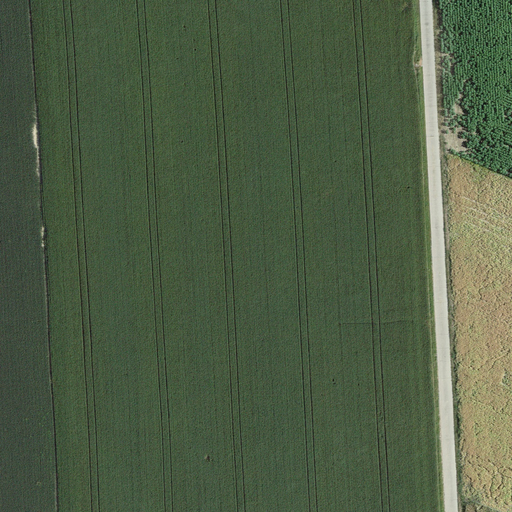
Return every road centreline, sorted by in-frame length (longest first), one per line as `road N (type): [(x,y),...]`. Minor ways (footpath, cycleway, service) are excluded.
road 1 (motorway): [(0,119),(511,47)]
road 2 (track): [(452,511),(425,0)]
